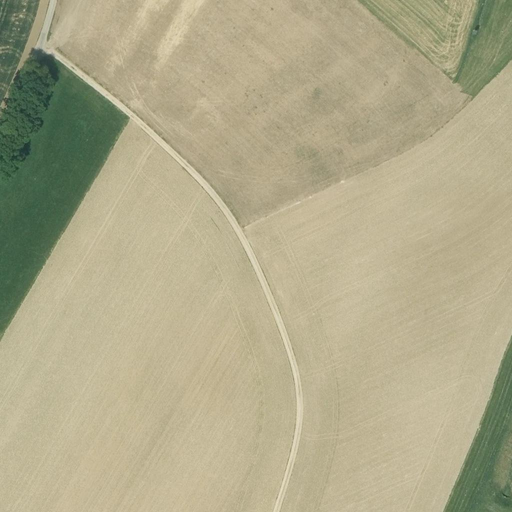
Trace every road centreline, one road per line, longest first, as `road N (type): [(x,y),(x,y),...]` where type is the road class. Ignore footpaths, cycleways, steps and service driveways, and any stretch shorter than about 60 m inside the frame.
road 1 (track): [(276,511),(300,394),(252,257),(192,170),(40,45)]
road 2 (track): [(455,511),(511,367)]
road 3 (unclassified): [(0,137),(53,0)]
